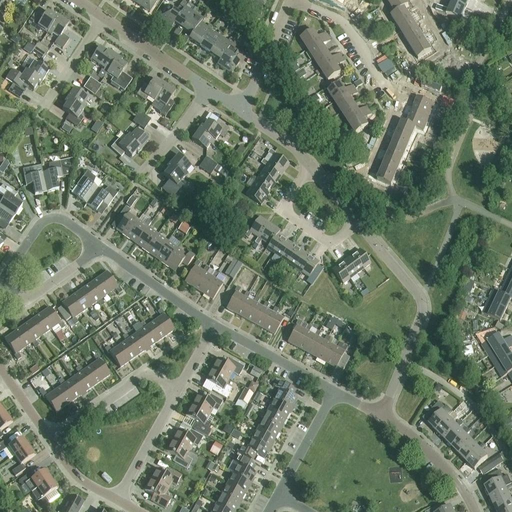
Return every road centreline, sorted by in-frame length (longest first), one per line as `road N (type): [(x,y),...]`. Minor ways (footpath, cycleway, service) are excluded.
road 1 (unclassified): [(379,414),(425,305),(357,219)]
road 2 (residential): [(49,439),(143,374),(177,390)]
road 3 (residential): [(357,219),(327,244),(281,210),(309,166)]
road 4 (residential): [(391,102),(344,25),(296,0)]
road 5 (residential): [(98,245),(44,216),(0,283)]
road 6 (residential): [(212,326),(98,245)]
road 7 (residential): [(335,391),(212,326)]
road 8 (unclassified): [(471,511),(446,468),(379,414)]
road 9 (unclassified): [(208,91),(102,19)]
road 10 (residential): [(117,500),(177,390)]
